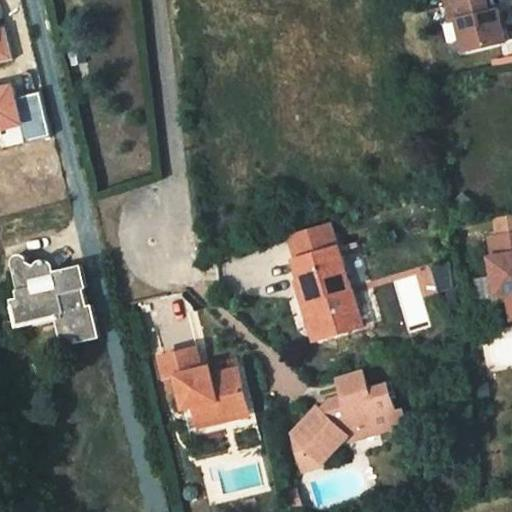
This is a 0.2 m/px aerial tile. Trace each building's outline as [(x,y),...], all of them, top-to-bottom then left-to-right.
[(441,0),(448,25),(453,24),(461,55),(502,45),(494,13),(485,15),(481,0),(441,0)] [(0,64),(12,61),(4,27),(0,28),(0,64)] [(0,127),(21,123),(25,142),(49,136),(39,92),(15,97),(12,85),(0,87),(0,127)] [(511,238),(511,231),(483,236),(486,254),(511,248),(511,238)] [(271,251),(278,274),(317,262),(309,238),(271,251)] [(511,248),(486,254),(479,255),(482,275),(479,275),(482,293),(485,313),(495,311),(499,336),(511,333),(511,248)] [(317,262),(278,274),(289,314),(284,316),(293,348),(304,351),(339,341),(336,326),(345,323),(326,259),(317,262)] [(21,326),(24,341),(48,336),(57,369),(93,361),(84,327),(79,328),(76,313),(79,312),(73,289),(45,295),(41,284),(39,280),(35,279),(32,278),(28,280),(26,284),(27,288),(28,291),(25,292),(21,278),(18,275),(16,274),(11,274),(7,277),(6,281),(13,312),(10,314),(13,327),(14,327),(21,326)] [(349,338),(345,323),(336,326),(339,341),(349,338)] [(177,363),(142,370),(146,393),(159,390),(167,421),(176,419),(181,440),(204,435),(203,431),(230,425),(220,385),(192,391),(184,393),(182,385),(177,363)] [(347,407),(371,399),(365,380),(341,388),(347,407)] [(190,383),(182,385),(184,393),(192,391),(190,383)] [(327,475),(350,447),(395,432),(391,422),(398,420),(389,392),(371,399),(347,407),(334,411),(325,422),(320,419),(297,448),(300,451),(297,455),(305,479),(324,473),(327,475)] [(412,439),(405,418),(398,420),(391,422),(395,432),(350,447),(352,452),(395,438),(397,444),(412,439)] [(324,473),(305,479),(307,485),(328,478),(327,475),(324,473)]
